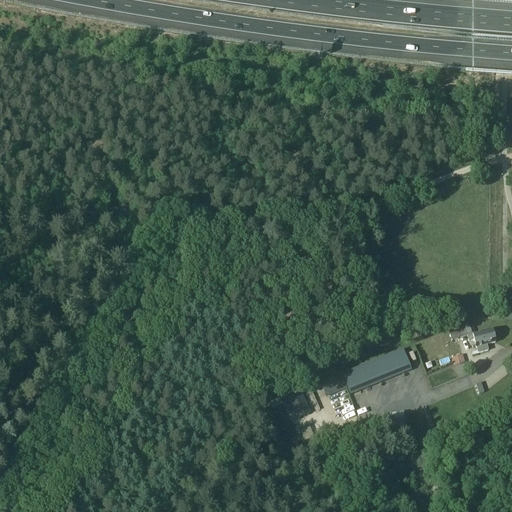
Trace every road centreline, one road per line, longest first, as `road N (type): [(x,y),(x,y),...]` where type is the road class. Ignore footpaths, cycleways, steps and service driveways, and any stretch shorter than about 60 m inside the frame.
road 1 (motorway): [(93,0),(511,53)]
road 2 (track): [(15,511),(154,286),(193,243),(250,217)]
road 3 (track): [(250,217),(355,207),(504,157)]
road 4 (track): [(0,212),(250,217)]
road 5 (motorway): [(511,21),(294,0)]
